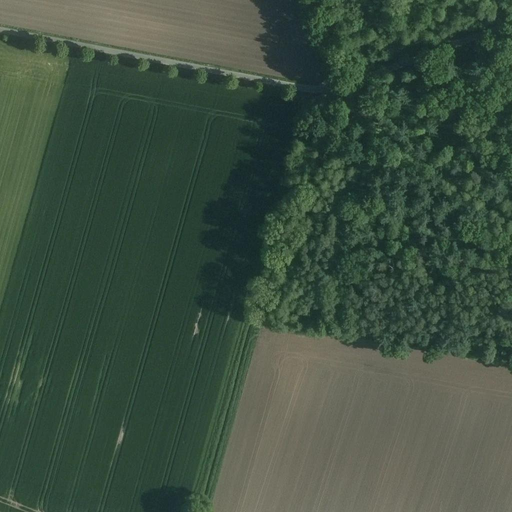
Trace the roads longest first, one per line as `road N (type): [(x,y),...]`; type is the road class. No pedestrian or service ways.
road 1 (unclassified): [(339,88),(314,90),(0,29)]
road 2 (unclassified): [(339,88),(511,207)]
road 3 (unclassified): [(511,24),(339,88)]
